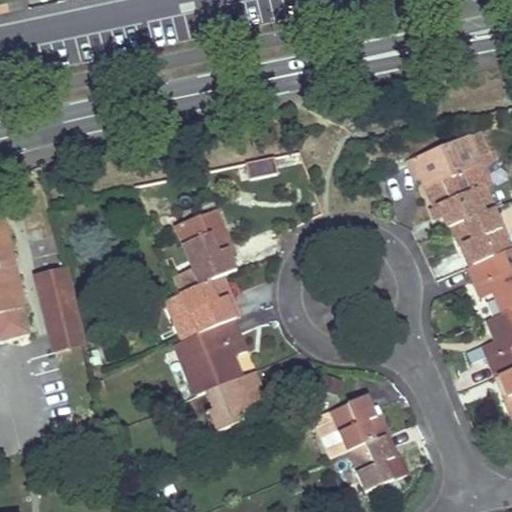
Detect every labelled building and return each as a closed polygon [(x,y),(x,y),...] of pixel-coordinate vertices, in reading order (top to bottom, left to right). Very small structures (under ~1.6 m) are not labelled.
[(394,55),(349,66),(354,89),(399,77),(394,55)] [(447,230),(451,228),(485,214),(476,192),(484,189),(475,168),(482,165),(478,157),(469,137),(413,161),(433,210),(438,208),(447,204),(450,212),(441,216),(447,230)] [(478,157),(482,165),(495,159),(491,151),(478,157)] [(475,168),(484,189),(488,187),(491,186),(482,165),(475,168)] [(484,189),(476,192),(485,214),(493,211),(497,209),(488,187),(484,189)] [(169,215),(174,228),(202,216),(197,203),(169,215)] [(447,204),(438,208),(441,216),(450,212),(447,204)] [(222,278),(236,272),(231,260),(227,251),(232,249),(216,210),(202,216),(174,228),(192,270),(172,278),(180,296),(222,278)] [(463,246),(472,267),(510,251),(493,211),(485,214),(451,228),(459,248),(463,246)] [(0,345),(31,338),(4,226),(0,227),(0,345)] [(463,246),(459,248),(468,269),(472,267),(463,246)] [(227,251),(231,260),(235,258),(232,249),(227,251)] [(472,267),(468,269),(474,283),(481,300),(494,295),(499,293),(501,297),(496,300),(502,315),(511,311),(511,256),(510,251),(472,267)] [(85,346),(67,270),(37,278),(54,353),(85,346)] [(231,298),(222,278),(180,296),(189,316),(198,337),(207,333),(232,322),(235,321),(226,300),(231,298)] [(180,296),(164,303),(182,344),(198,337),(189,316),(180,296)] [(481,349),(495,380),(499,378),(511,372),(511,351),(511,350),(511,311),(502,315),(484,323),(491,339),(497,336),(499,341),(493,343),(481,349)] [(214,350),(185,363),(183,364),(196,397),(204,394),(240,379),(234,363),(228,366),(227,361),(232,359),(245,353),(232,322),(207,333),(214,350)] [(182,344),(178,345),(185,363),(214,350),(207,333),(198,337),(182,344)] [(511,372),(499,378),(508,399),(504,401),(511,421),(511,420),(511,372)] [(260,387),(254,373),(240,379),(204,394),(212,411),(220,432),(260,415),(266,413),(259,393),(250,397),(248,392),(256,388),(260,387)] [(499,378),(495,380),(504,401),(508,399),(499,378)] [(259,393),(256,388),(248,392),(250,397),(259,393)] [(330,413),(348,454),(385,438),(390,435),(381,416),(377,418),(368,397),(330,413)] [(220,432),(212,411),(207,414),(216,434),(220,432)] [(390,435),(385,438),(395,458),(399,457),(390,435)] [(395,458),(385,438),(348,454),(365,494),(407,476),(399,457),(395,458)] [(113,465),(84,472),(90,499),(113,493),(120,491),(113,465)]
